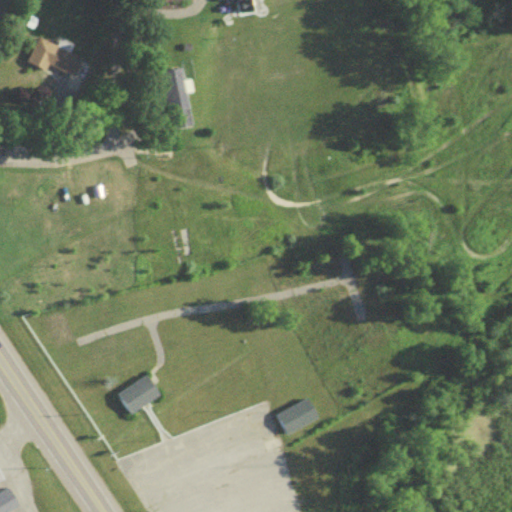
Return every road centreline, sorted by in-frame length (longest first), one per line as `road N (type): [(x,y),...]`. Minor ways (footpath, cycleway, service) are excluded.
road 1 (primary): [(97,511),(0,365)]
road 2 (residential): [(0,163),(70,161),(139,139)]
